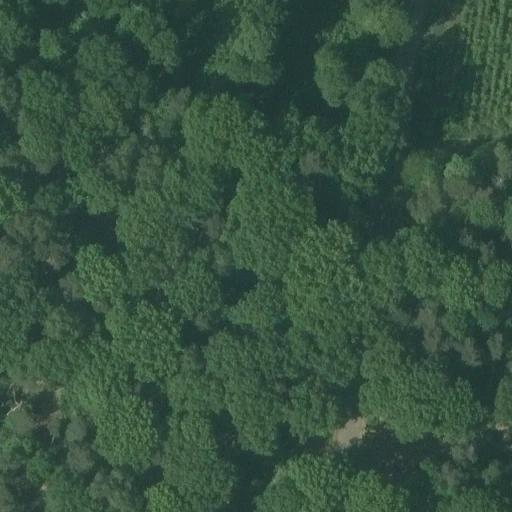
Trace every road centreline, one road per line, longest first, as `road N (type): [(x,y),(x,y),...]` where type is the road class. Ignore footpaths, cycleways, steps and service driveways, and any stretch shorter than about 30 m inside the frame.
road 1 (unclassified): [(343,511),(420,0)]
road 2 (track): [(397,152),(0,52)]
